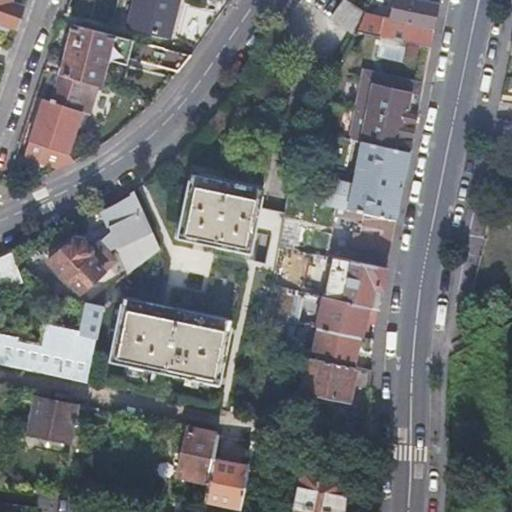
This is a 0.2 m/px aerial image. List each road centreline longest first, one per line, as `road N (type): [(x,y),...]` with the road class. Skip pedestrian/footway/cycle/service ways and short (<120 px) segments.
road 1 (residential): [(479,0),(409,353),(405,511)]
road 2 (residential): [(256,0),(203,78),(120,159),(0,223)]
road 3 (residential): [(43,0),(0,126)]
